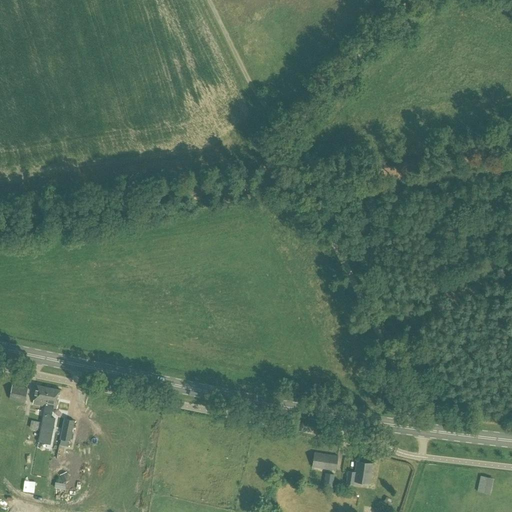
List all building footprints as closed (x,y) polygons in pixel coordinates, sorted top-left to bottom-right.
[(25,403),(28,389),(12,386),(9,400),(25,403)] [(45,407),(49,388),(37,386),(33,404),(45,407)] [(45,407),(37,443),(50,445),(55,419),(51,418),(53,408),(57,409),(60,390),(49,388),(45,407)] [(64,419),(59,418),(57,425),(62,427),(60,439),(70,441),(74,421),(64,419)] [(335,471),(338,456),(315,452),(312,467),(335,471)] [(369,484),(372,464),(357,462),(355,473),(348,472),(346,484),(354,485),(354,481),(369,484)] [(70,480),(66,472),(60,475),(63,483),(70,480)] [(332,488),(334,474),(325,473),(323,487),(332,488)] [(489,494),(493,479),(480,476),(477,492),(489,494)]
